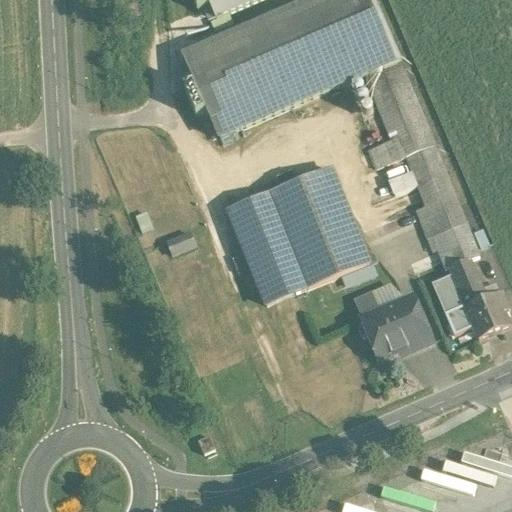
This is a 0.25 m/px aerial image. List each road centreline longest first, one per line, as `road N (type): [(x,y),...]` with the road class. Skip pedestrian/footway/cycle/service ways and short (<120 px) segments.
road 1 (tertiary): [(50,0),(71,329)]
road 2 (track): [(197,189),(312,473)]
road 3 (tertiary): [(511,386),(280,486)]
road 4 (tertiary): [(280,486),(217,499),(141,492)]
road 5 (tertiary): [(71,329),(64,458)]
road 6 (tertiary): [(103,454),(71,329)]
